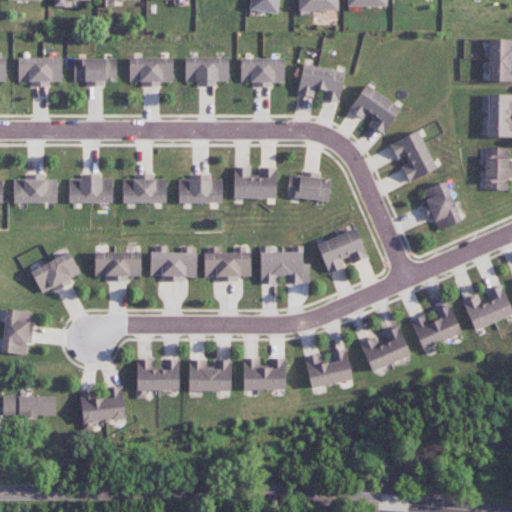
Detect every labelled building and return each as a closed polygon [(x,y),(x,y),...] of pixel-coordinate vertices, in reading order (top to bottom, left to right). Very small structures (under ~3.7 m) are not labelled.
[(278,13),(279,0),(250,0),(250,10),(278,13)] [(337,0),(298,0),(299,11),(338,10),(337,0)] [(386,0),(346,0),(347,7),(386,8),(386,0)] [(511,56),(511,39),(489,39),(489,81),(511,81),(511,65),(511,66),(511,57),(511,56)] [(61,57),(17,58),(18,82),(30,82),(30,86),(49,86),(49,82),(62,82),(61,57)] [(197,86),(217,86),(217,82),(229,82),(229,58),(185,57),(185,82),(197,82),(197,86)] [(86,86),(104,86),(104,81),(116,81),(116,58),(73,59),(74,81),(86,81),(86,86)] [(129,58),(129,82),(141,82),(141,86),(160,87),(160,82),(173,82),(173,58),(129,58)] [(284,59),(240,58),(240,82),(252,82),(252,86),(272,87),(272,83),(284,83),(284,59)] [(344,72),(303,65),(298,95),(313,97),(314,90),(323,91),(322,100),(339,103),(344,72)] [(383,134),(401,109),(366,84),(348,110),(362,119),(366,113),(374,118),(369,125),(383,134)] [(511,94),(488,94),(487,137),(511,137),(511,119),(511,112),(511,94)] [(436,169),(418,130),(390,144),(399,163),(400,163),(409,182),(436,169)] [(233,198),(275,199),(276,167),(259,166),(259,176),(250,175),(250,166),(233,166),(233,198)] [(286,197),(328,201),(331,179),(320,178),(320,173),(301,171),(301,176),(289,174),(286,197)] [(57,202),(56,179),(45,179),(45,174),(25,175),(25,178),(12,179),(13,204),(57,202)] [(112,202),(112,179),(100,179),(100,174),(81,174),(81,179),(68,179),(69,203),(112,202)] [(122,179),(122,203),(166,202),(166,178),(154,179),(154,174),(134,175),(134,179),(122,179)] [(178,203),(222,203),(222,179),(210,179),(210,174),(190,174),(190,179),(178,179),(178,203)] [(461,222),(445,181),(421,190),(426,202),(422,203),(429,222),(434,220),(438,230),(461,222)] [(328,274),(348,266),(348,265),(368,258),(356,229),(317,244),(328,274)] [(249,246),(233,246),(234,253),(219,253),(219,247),(204,247),(205,277),(217,277),(217,282),(238,281),(238,277),(249,276),(249,246)] [(260,284),(281,283),(309,283),(309,264),(303,264),(302,246),(297,246),(297,252),(270,252),(270,247),(259,247),(260,284)] [(150,252),(149,276),(162,276),(162,281),(184,281),(184,277),(196,277),(197,249),(182,248),(182,253),(150,252)] [(30,271),(41,294),(53,288),(54,292),(72,283),(70,278),(80,273),(70,252),(30,271)] [(94,276),(107,276),(107,281),(128,280),(128,276),(141,276),(141,252),(94,253),(94,276)] [(462,301),(474,330),(511,315),(511,311),(502,285),(485,291),(488,299),(480,302),(478,295),(462,301)] [(410,321),(421,349),(461,334),(450,304),(434,310),(437,319),(427,323),(424,315),(410,321)] [(26,355),(27,340),(31,340),(33,322),(29,321),(30,311),(6,309),(1,352),(26,355)] [(411,355),(399,326),(382,333),(385,340),(377,343),(375,337),(360,343),(371,371),(411,355)] [(352,380),(346,348),(330,352),(331,359),(321,361),(320,354),(304,357),(310,388),(352,380)] [(243,390),(285,389),(285,358),(268,358),(268,367),(259,367),(259,357),(242,357),(243,390)] [(136,398),(147,398),(146,391),(179,390),(178,358),(163,358),(163,366),(153,366),(152,358),(135,358),(136,398)] [(230,391),(231,359),(214,358),(214,369),(205,368),(205,359),(188,358),(188,390),(230,391)] [(125,418),(121,386),(107,387),(108,397),(94,399),(92,390),(79,392),(83,430),(106,428),(105,421),(125,418)] [(3,416),(56,415),(55,396),(2,397),(3,416)]
